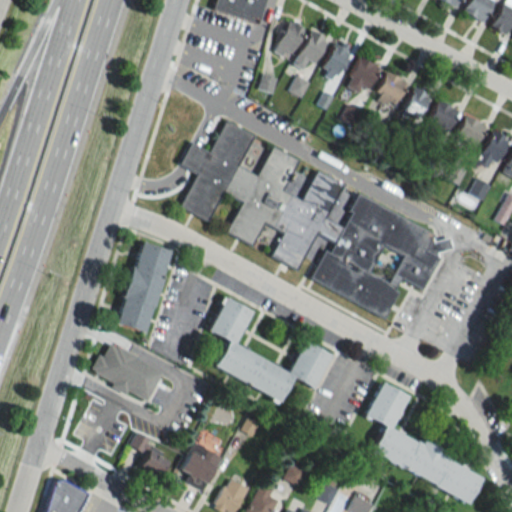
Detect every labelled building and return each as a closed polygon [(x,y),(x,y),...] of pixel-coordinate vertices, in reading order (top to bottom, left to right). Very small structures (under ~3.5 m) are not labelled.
[(211,0),(262,0),(255,25),(209,10),(211,0)] [(479,22),(490,0),(466,0),(460,11),(479,22)] [(511,13),(511,0),(499,0),(488,27),(504,34),(511,13)] [(302,28),(287,19),(269,50),(284,59),(302,28)] [(300,69),(303,63),(309,66),(324,38),(308,29),(289,64),(300,69)] [(334,76),(318,68),(329,47),(345,55),(334,76)] [(342,86),(362,95),(376,65),(356,56),(342,86)] [(371,96),(390,106),(403,82),(384,71),(371,96)] [(398,112),(416,120),(427,94),(410,86),(398,112)] [(456,110),(436,99),(422,124),(442,135),(456,110)] [(472,146),(482,124),(461,115),(452,138),(472,146)] [(222,121),(250,136),(234,166),(253,176),(269,147),(294,161),(278,191),(298,201),(314,171),(339,185),(321,218),(340,228),(348,212),(345,210),(354,193),(430,235),(431,241),(446,237),(449,248),(434,253),(435,258),(418,290),(398,278),(391,290),(394,292),(380,319),(306,277),(321,250),(326,252),(331,242),(313,232),(293,270),(267,256),(280,233),(261,222),(248,246),(222,231),(238,202),(220,192),(204,222),(175,206),(193,174),(182,168),(174,164),(186,142),(196,148),(205,153),(222,121)] [(507,138),(490,129),(472,160),(488,169),(507,138)] [(511,145),(499,173),(511,179),(511,145)] [(479,199),(486,184),(473,178),(466,193),(479,199)] [(511,203),(511,195),(507,193),(491,219),(500,224),(511,203)] [(165,249),(133,240),(111,324),(144,333),(165,249)] [(222,298),(203,332),(222,342),(209,366),(274,402),(288,378),(307,389),(326,356),(300,342),(282,373),(230,344),(248,313),(222,298)] [(511,314),(501,335),(511,340),(511,314)] [(160,368),(105,343),(100,355),(94,352),(84,373),(145,401),(160,368)] [(476,478),(462,504),(366,452),(379,428),(358,417),(377,383),(403,398),(386,429),(411,443),(411,442),(417,445),(419,441),(443,454),(441,457),(446,460),(445,462),(476,478)] [(98,429),(74,417),(65,435),(89,448),(98,429)] [(166,457),(144,445),(148,439),(134,432),(127,445),(143,454),(135,468),(155,478),(166,457)] [(200,491),(219,451),(192,438),(176,470),(185,474),(181,482),(200,491)] [(279,477),(294,487),(304,472),(288,462),(279,477)] [(230,511),(244,487),(225,477),(209,507),(218,511),(230,511)] [(336,488),(318,478),(309,495),(327,505),(336,488)] [(40,511),(50,482),(57,480),(84,495),(74,511),(40,511)] [(266,495),(269,488),(256,482),(242,511),(267,511),(274,498),(266,495)] [(347,511),(364,511),(369,501),(353,493),(344,510),(347,511)] [(305,511),(285,503),(281,511),(305,511)]
